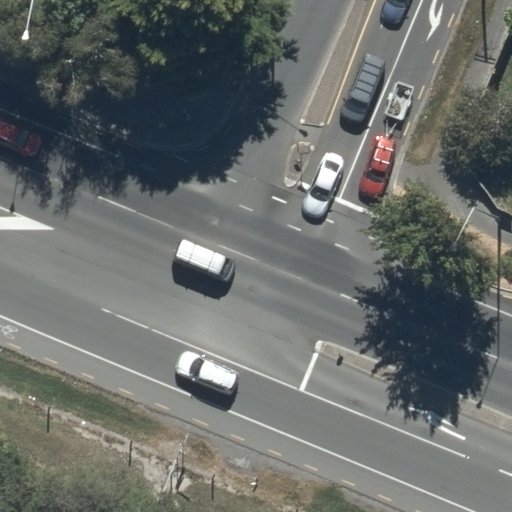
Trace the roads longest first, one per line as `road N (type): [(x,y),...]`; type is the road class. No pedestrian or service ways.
road 1 (tertiary): [(240,323),(375,0)]
road 2 (trunk): [(240,323),(511,439)]
road 3 (trunk): [(0,223),(240,323)]
